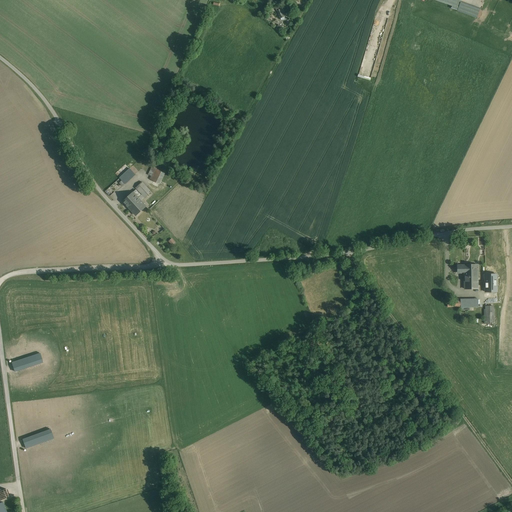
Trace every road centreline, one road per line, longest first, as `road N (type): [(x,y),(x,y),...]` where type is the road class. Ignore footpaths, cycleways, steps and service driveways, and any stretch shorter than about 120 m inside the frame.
road 1 (unclassified): [(511,228),(316,259),(164,266),(91,188),(55,114),(0,57)]
road 2 (track): [(350,252),(511,479)]
road 3 (track): [(0,337),(23,511)]
road 4 (track): [(164,266),(22,271),(0,279)]
